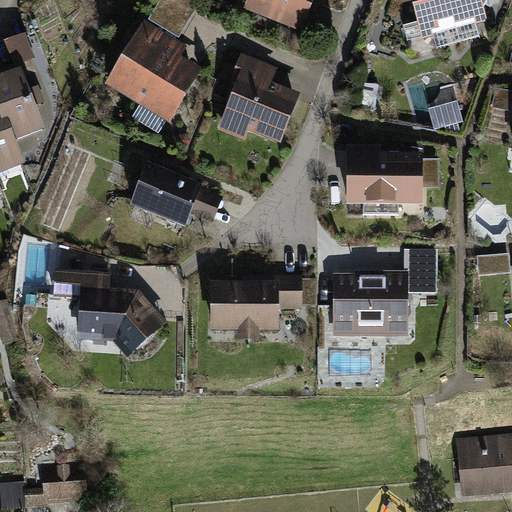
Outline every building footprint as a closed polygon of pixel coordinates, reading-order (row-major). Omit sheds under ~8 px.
[(179,0),(155,0),(145,18),(175,35),(191,7),(179,0)] [(310,0),(243,0),(240,10),(299,31),(306,12),(310,0)] [(407,0),(415,24),(404,27),(411,54),(478,36),(475,25),(485,23),(482,13),(488,0),(407,0)] [(180,48),(137,24),(98,83),(136,106),(129,116),(155,132),(194,67),(176,56),(180,48)] [(27,29),(5,38),(14,61),(26,56),(34,76),(44,72),(27,29)] [(274,67),(236,53),(229,71),(236,73),(216,129),(237,137),(242,124),(276,137),(292,93),(267,84),(274,67)] [(25,90),(15,66),(0,72),(0,118),(9,140),(41,127),(32,105),(41,102),(34,86),(25,90)] [(373,89),(360,88),(359,97),(373,97),(373,89)] [(510,93),(493,89),(489,106),(507,110),(510,93)] [(429,107),(436,128),(464,120),(457,98),(429,107)] [(9,140),(0,118),(0,169),(18,163),(9,140)] [(378,144),(343,144),(343,165),(342,204),(360,205),(360,214),(395,215),(395,202),(419,202),(419,187),(436,187),(436,161),(419,161),(419,152),(378,151),(378,144)] [(199,183),(142,161),(125,204),(183,227),(188,215),(211,224),(221,197),(205,191),(197,188),(199,183)] [(337,275),(330,275),(331,340),(408,339),(407,294),(436,294),(436,249),(403,249),(404,274),(337,275)] [(505,256),(474,258),(475,272),(506,271),(505,256)] [(84,272),(52,270),(51,295),(74,297),(72,338),(110,340),(127,358),(164,324),(134,292),(107,290),(107,273),(84,272)] [(241,281),(207,281),(207,329),(233,329),(233,340),(258,340),(258,330),(275,330),(275,306),(314,306),(314,276),(276,276),(241,276),(241,281)] [(4,299),(0,299),(0,321),(0,324),(9,322),(4,299)] [(511,430),(455,435),(460,494),(511,490),(511,430)] [(76,463),(33,469),(36,487),(23,488),(25,507),(50,503),(81,499),(76,463)] [(0,509),(25,507),(23,488),(22,481),(0,483),(0,509)]
